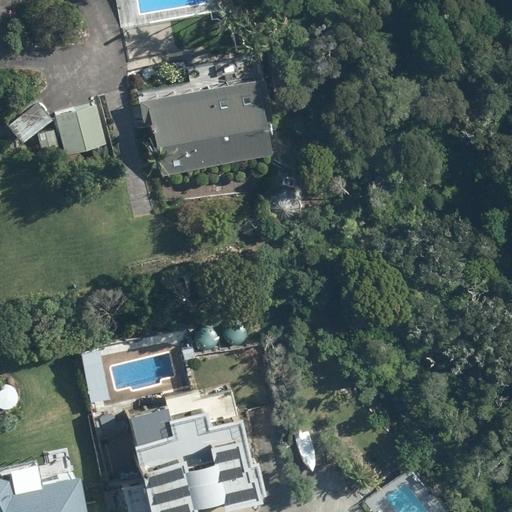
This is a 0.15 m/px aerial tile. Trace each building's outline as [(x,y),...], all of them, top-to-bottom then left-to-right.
[(244,38),(230,41),(232,54),(246,51),(244,38)] [(262,76),(139,100),(143,121),(151,120),(162,174),(270,154),(264,122),(270,121),(262,76)] [(54,113),(64,154),(106,143),(95,103),(54,113)] [(31,104),(8,124),(24,142),(47,122),(31,104)] [(36,134),(41,150),(58,145),(54,129),(36,134)] [(269,198),(268,201),(268,204),(268,208),(269,211),(270,214),(272,217),(275,219),(277,221),(280,223),(284,224),(287,224),(290,224),(294,223),(297,222),(299,220),(302,217),(304,215),(305,212),(306,208),(307,205),(306,202),(306,198),(304,195),(302,193),(300,190),(297,188),(294,187),(291,186),(288,185),(284,186),(281,186),(278,188),(275,190),(273,192),(271,195),(269,198)] [(166,409),(127,418),(142,479),(121,484),(127,511),(194,511),(193,505),(221,498),(223,507),(259,498),(257,493),(262,492),(254,460),(248,462),(237,416),(208,424),(204,407),(167,417),(166,409)] [(5,476),(0,473),(0,511),(84,511),(77,474),(11,487),(5,476)]
